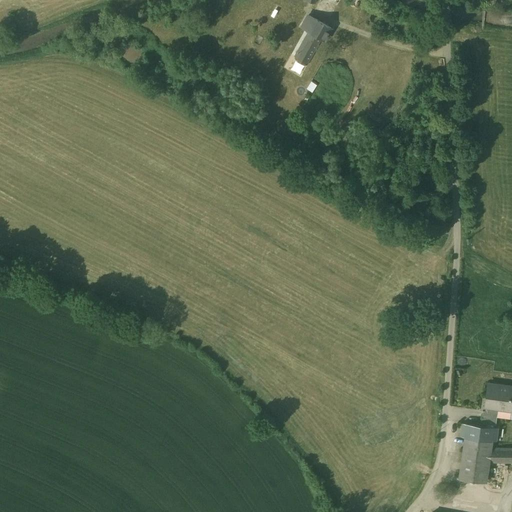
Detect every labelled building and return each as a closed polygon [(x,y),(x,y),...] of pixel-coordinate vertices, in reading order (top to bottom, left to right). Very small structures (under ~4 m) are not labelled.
[(360,0),(351,0),(349,6),(357,9),(360,0)] [(276,4),(270,16),(275,18),(281,7),(276,4)] [(331,27),(315,18),(315,19),(309,16),(308,15),(307,16),(306,17),(302,24),(302,25),(302,26),(302,27),(310,32),(321,38),(324,39),(331,27)] [(305,39),(301,37),(297,44),(291,56),(306,64),(321,38),(310,32),(307,37),(305,39)] [(511,386),(488,383),(485,406),(498,408),(511,409),(511,386)] [(498,408),(485,406),(485,410),(483,410),(481,423),(496,425),(498,408)] [(497,427),(462,422),(461,435),(465,435),(459,478),(486,481),(489,461),(500,462),(511,461),(511,448),(491,448),(492,439),(496,439),(497,427)]
